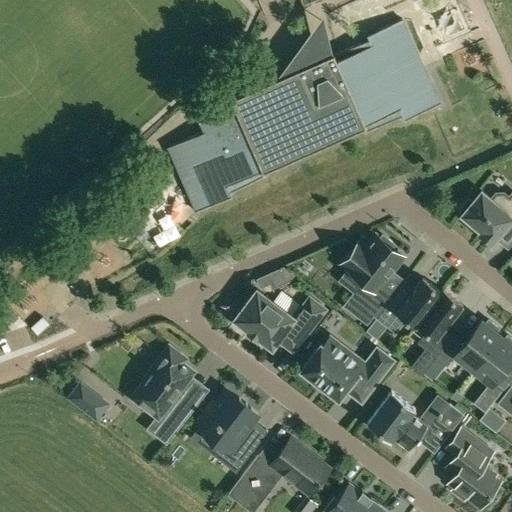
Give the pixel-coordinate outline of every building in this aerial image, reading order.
[(196,212),(232,196),(230,191),(266,176),(264,171),(364,127),(366,131),(402,115),(404,120),(440,104),(423,67),(416,70),(411,59),(418,56),(402,19),(367,35),(369,39),(334,54),(333,53),(331,54),(327,47),(295,62),(298,69),(230,98),(231,100),(206,111),(214,130),(207,133),(205,131),(168,147),(196,212)] [(511,192),(504,201),(496,202),(481,190),(472,201),(469,198),(459,209),(463,212),(461,215),(480,230),(478,232),(492,243),(504,228),(511,235),(511,192)] [(394,254),(396,251),(392,248),(395,244),(382,234),(379,238),(375,235),(365,247),(359,242),(342,264),(365,282),(362,286),(360,285),(344,306),(367,324),(389,295),(379,288),(401,260),(394,254)] [(414,326),(441,292),(423,277),(403,303),(393,295),(376,317),(395,332),(405,319),(414,326)] [(257,337),(270,347),(272,348),(273,347),(273,346),(279,338),(294,350),(292,352),(293,352),(326,309),(309,296),(294,317),(294,316),(293,317),(258,290),(258,289),(256,288),(255,290),(235,318),(234,317),(233,319),(235,320),(248,330),(247,331),(256,338),(257,337)] [(463,304),(444,290),(443,289),(441,292),(417,324),(426,331),(417,343),(436,357),(454,334),(445,327),(463,304)] [(42,316),(31,327),(37,334),(49,323),(42,316)] [(446,366),(454,355),(472,369),(500,334),(496,331),(498,327),(488,319),(485,322),(481,319),(463,342),(454,334),(436,357),(446,366)] [(490,383),(482,393),(492,402),(510,379),(501,372),(511,357),(511,337),(507,334),(504,337),(500,334),(472,369),(490,383)] [(320,344),(300,370),(338,399),(345,389),(346,390),(347,388),(357,374),(373,386),(393,360),(377,347),(365,362),(346,347),(338,357),(323,346),(324,346),(323,345),(322,345),(320,344)] [(186,358),(169,345),(144,378),(155,387),(141,404),(162,421),(153,433),(166,444),(196,406),(177,391),(193,371),(182,362),(186,358)] [(68,397),(96,418),(109,401),(80,380),(68,397)] [(511,410),(511,384),(497,403),(510,413),(511,410)] [(200,424),(190,437),(236,472),(256,446),(243,437),(260,415),(224,387),(214,401),(211,398),(195,420),(200,424)] [(439,416),(430,427),(411,412),(415,407),(391,389),(366,422),(390,440),(393,436),(409,448),(417,438),(421,440),(420,441),(434,452),(464,413),(449,402),(441,413),(440,411),(437,415),(439,416)] [(504,419),(489,407),(479,419),(495,432),(504,419)] [(494,476),(496,473),(483,463),(493,450),(461,427),(446,447),(455,454),(445,467),(454,474),(448,482),(454,486),(452,489),(463,498),(466,495),(480,506),(499,481),(494,476)] [(310,494),(330,468),(309,452),(309,450),(301,444),(297,449),(291,444),(286,450),(282,448),(266,468),(254,459),(228,492),(252,510),(274,481),(272,480),(278,472),(286,478),(287,477),(310,494)] [(371,499),(361,491),(360,492),(348,483),(337,498),(334,495),(321,511),(384,511),(385,511),(371,500),(371,499)]
